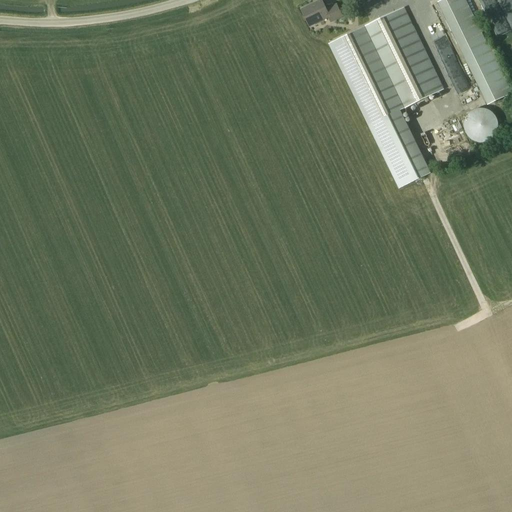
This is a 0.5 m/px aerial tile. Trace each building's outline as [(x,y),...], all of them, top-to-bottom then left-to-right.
[(511,94),(511,91),(490,45),(488,46),(465,0),(444,0),(438,3),(487,106),(511,94)] [(310,27),(329,18),(332,23),(342,17),(336,5),(326,10),(321,1),(301,10),(310,27)] [(397,112),(443,90),(404,8),(337,41),(407,186),(428,176),(397,112)] [(491,22),(497,36),(511,31),(506,16),(491,22)] [(456,53),(446,56),(458,93),(468,90),(456,53)] [(499,124),(499,121),(499,118),(498,115),(496,113),(495,111),(493,109),(491,108),(488,107),(486,107),(483,107),(480,108),(477,109),(475,111),(474,113),(472,115),(471,118),(471,121),(471,124),(472,126),(475,130),(477,132),(479,133),(481,134),(484,135),(487,135),(490,134),(492,133),(494,131),(496,129),(498,126),(499,124)]
